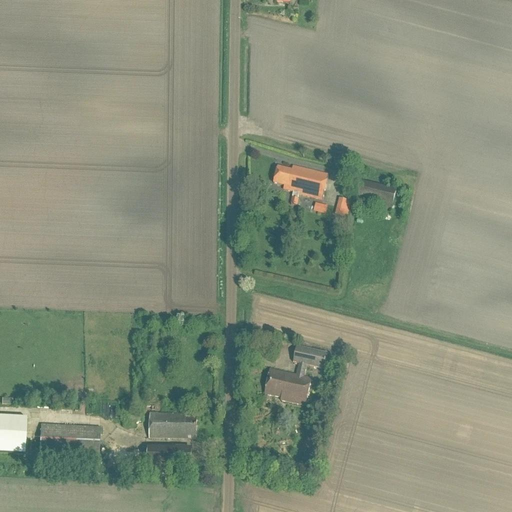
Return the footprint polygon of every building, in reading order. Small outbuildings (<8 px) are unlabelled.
[(291,207),(296,208),(298,200),(298,197),(322,203),(328,177),(293,168),(292,172),(278,169),(274,185),(288,189),(287,193),(294,194),(291,207)] [(397,192),(361,183),(355,206),(391,215),(397,192)] [(343,200),(339,216),(347,218),(351,202),(343,200)] [(317,204),(315,213),(326,215),(328,207),(317,204)] [(281,402),(306,408),(312,380),(304,378),(307,367),(324,371),(328,355),(297,348),(293,364),(299,365),(297,376),(270,370),(265,396),(282,399),(281,402)] [(125,409),(125,422),(143,423),(143,410),(125,409)] [(151,415),(150,440),(197,440),(197,419),(186,419),(186,417),(174,417),(174,416),(151,415)] [(0,418),(0,454),(25,456),(27,420),(0,418)] [(100,429),(40,426),(39,456),(98,459),(100,429)] [(148,448),(147,475),(192,476),(192,449),(148,448)]
